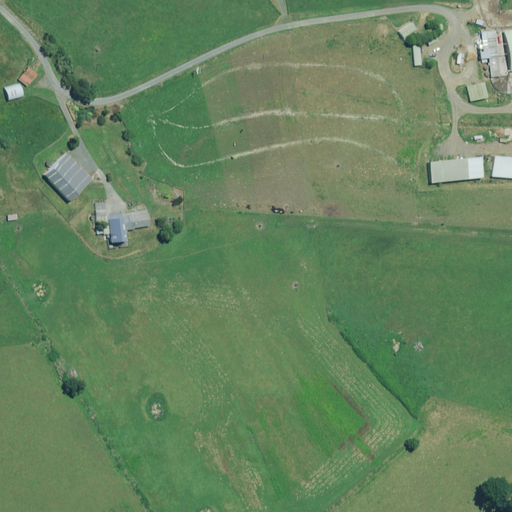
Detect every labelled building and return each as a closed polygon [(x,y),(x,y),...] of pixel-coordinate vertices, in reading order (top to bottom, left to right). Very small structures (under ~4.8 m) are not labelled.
[(414,29),(410,23),(397,31),(404,42),(412,36),(409,32),(414,29)] [(511,30),(502,32),(502,29),(490,31),(484,32),(483,30),(481,30),(482,36),(479,36),(480,44),(475,45),(478,59),(488,58),(491,77),(491,79),(492,81),(492,83),(493,84),(494,86),(495,88),(496,89),(498,90),(499,91),(501,92),(503,93),(504,94),(506,94),(508,94),(510,94),(511,88),(511,30)] [(436,42),(433,37),(426,41),(428,46),(436,42)] [(421,44),(417,45),(412,45),(414,65),(419,65),(418,54),(422,53),(421,44)] [(36,74),(27,67),(17,80),(26,87),(36,74)] [(466,86),(467,90),(462,92),(463,96),(468,95),(470,101),(487,97),(483,82),(466,86)] [(22,98),(19,87),(4,91),(7,102),(22,98)] [(443,136),(437,132),(435,135),(440,140),(443,136)] [(91,180),(66,153),(43,175),(69,201),(91,180)] [(511,157),(493,156),(492,177),(511,178),(511,157)] [(481,169),(480,157),(428,162),(430,183),(487,177),(486,169),(481,169)] [(123,213),(105,215),(104,203),(93,204),(96,235),(108,234),(109,243),(120,241),(125,241),(125,240),(123,230),(134,229),(134,228),(148,226),(146,211),(123,214),(123,213)]
